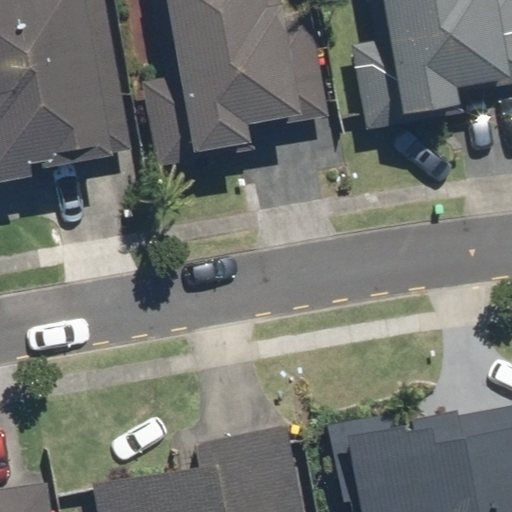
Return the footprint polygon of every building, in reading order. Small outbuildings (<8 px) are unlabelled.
[(0,0),(0,171),(36,166),(34,159),(130,142),(104,0),(0,0)] [(154,0),(168,73),(144,77),(159,161),(256,145),(253,124),(329,111),(312,9),(290,12),(287,0),(154,0)] [(511,0),(370,0),(377,37),(354,42),(368,124),(471,105),(468,88),(511,80),(511,0)] [(363,494),(366,511),(485,511),(511,507),(511,399),(460,410),(458,403),(398,415),(397,408),(329,421),(343,498),(363,494)] [(202,458),(93,479),(99,511),(305,511),(287,419),(198,436),(202,458)] [(53,511),(48,478),(0,485),(0,511),(53,511)]
